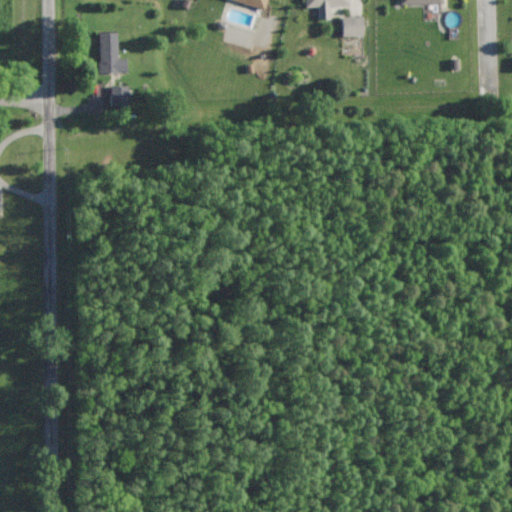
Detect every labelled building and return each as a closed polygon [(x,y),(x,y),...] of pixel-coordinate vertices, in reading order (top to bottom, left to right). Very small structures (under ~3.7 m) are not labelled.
[(230,0),(264,9),(266,0),(230,0)] [(303,0),(304,7),(317,6),(318,19),(329,19),(328,5),(348,5),(348,0),(303,0)] [(341,16),(341,36),(363,36),(362,16),(341,16)] [(116,32),(98,32),(98,73),(126,72),(125,58),(117,58),(116,32)] [(132,107),(131,85),(109,86),(110,107),(132,107)]
